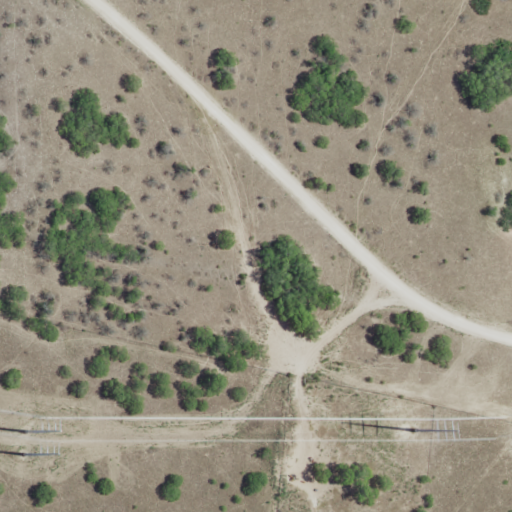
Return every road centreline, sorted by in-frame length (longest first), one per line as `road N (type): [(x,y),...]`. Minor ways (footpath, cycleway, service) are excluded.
road 1 (residential): [(61,0),(322,270),(511,317)]
road 2 (residential): [(322,270),(83,246),(0,225)]
road 3 (residential): [(354,511),(322,270)]
